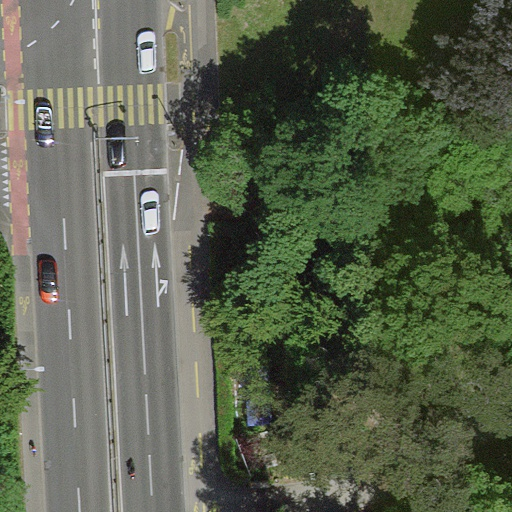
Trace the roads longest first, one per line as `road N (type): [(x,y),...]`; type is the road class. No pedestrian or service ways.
road 1 (primary): [(161,511),(137,52)]
road 2 (primary): [(60,241),(75,511)]
road 3 (primary): [(52,55),(60,241)]
